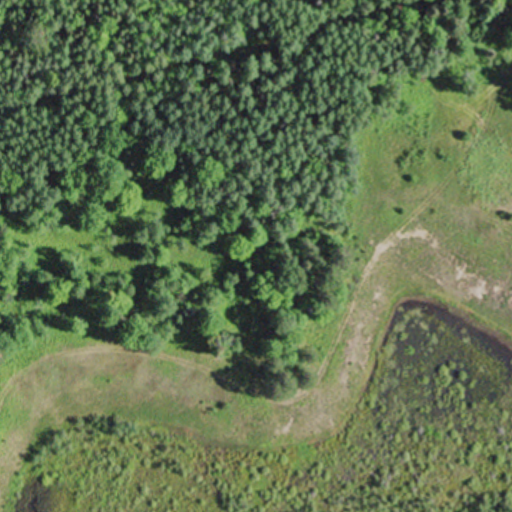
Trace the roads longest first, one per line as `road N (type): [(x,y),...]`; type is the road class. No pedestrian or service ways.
road 1 (track): [(511,64),(494,82),(475,139),(435,195),(375,249),(319,377),(301,395),(257,395),(182,359),(126,351),(69,354),(27,367),(0,405)]
road 2 (track): [(406,0),(0,112)]
